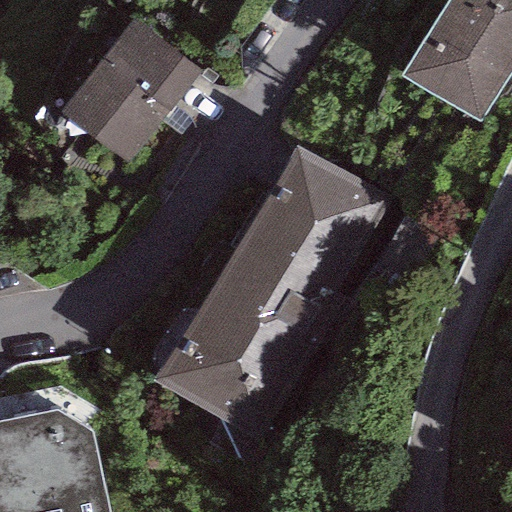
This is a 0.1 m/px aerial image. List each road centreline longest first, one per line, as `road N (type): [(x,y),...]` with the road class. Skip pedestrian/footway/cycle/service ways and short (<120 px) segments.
road 1 (tertiary): [(0,329),(73,312),(150,262),(304,38),(343,0)]
road 2 (tertiary): [(511,204),(444,363),(422,511)]
